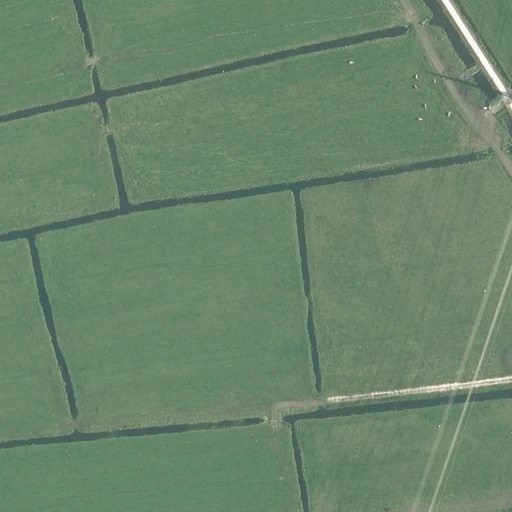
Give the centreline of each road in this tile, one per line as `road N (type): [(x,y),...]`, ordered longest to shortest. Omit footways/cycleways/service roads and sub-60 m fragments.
road 1 (track): [(511,379),(36,429)]
road 2 (track): [(403,0),(469,115),(491,111)]
